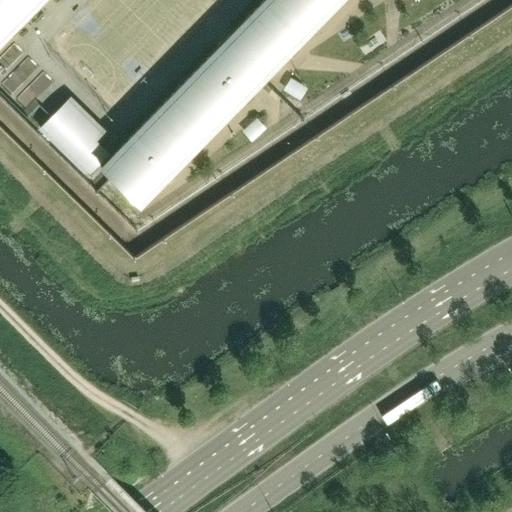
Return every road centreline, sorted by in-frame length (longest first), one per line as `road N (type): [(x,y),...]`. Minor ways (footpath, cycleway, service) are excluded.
road 1 (secondary): [(511,270),(385,348),(164,511)]
road 2 (secondary): [(244,511),(414,393),(511,336)]
